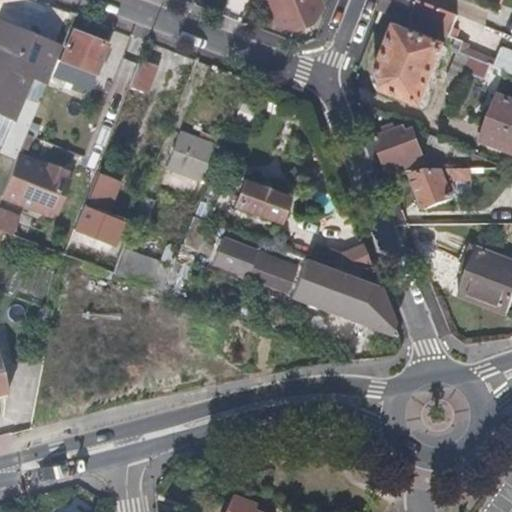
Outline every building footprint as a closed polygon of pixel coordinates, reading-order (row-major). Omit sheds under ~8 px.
[(317,2),(316,0),(260,0),(266,13),(273,26),(290,30),(306,24),(308,22),(319,6),(317,2)] [(456,17),(431,7),(416,2),(411,0),(381,0),(378,10),(381,11),(377,21),(394,28),(398,29),(402,18),(440,33),(448,37),(456,17)] [(440,33),(402,18),(398,29),(401,30),(436,45),(440,33)] [(52,61),(58,48),(41,41),(28,36),(29,33),(9,25),(0,21),(0,109),(7,112),(23,72),(45,81),(46,77),(49,71),(52,61)] [(420,108),(444,47),(436,45),(401,30),(398,29),(394,28),(375,79),(378,91),(420,108)] [(91,72),(103,43),(71,30),(59,60),(67,63),(74,65),(91,72)] [(469,57),(473,45),(454,38),(449,50),(457,53),(469,57)] [(458,84),(469,57),(457,53),(447,79),(458,84)] [(145,95),(157,65),(138,57),(136,60),(126,89),(145,95)] [(56,74),(60,65),(52,61),(49,71),(56,74)] [(71,71),(74,65),(67,63),(65,69),(71,71)] [(26,129),(35,105),(37,101),(19,94),(8,122),(0,142),(0,151),(14,157),(17,150),(19,144),(26,129)] [(511,153),(511,102),(496,97),(479,140),(511,153)] [(423,160),(411,130),(408,129),(403,131),(401,128),(393,130),(392,125),(385,128),(386,133),(373,138),(386,170),(402,164),(405,166),(423,160)] [(202,179),(214,146),(194,138),(178,132),(165,166),(202,179)] [(452,146),(437,139),(424,133),(425,145),(448,154),(452,146)] [(55,189),(63,166),(45,159),(44,162),(17,150),(14,157),(6,177),(1,190),(26,199),(48,207),(55,189)] [(469,180),(469,169),(441,170),(441,171),(438,171),(442,181),(448,181),(469,180)] [(445,190),(442,181),(438,171),(421,172),(410,176),(415,191),(422,208),(448,199),(445,190)] [(277,221),(285,196),(242,181),(233,204),(249,210),(277,221)] [(451,188),(448,181),(442,181),(445,190),(451,188)] [(111,243),(120,222),(80,206),(79,209),(72,228),(86,233),(92,235),(111,243)] [(196,248),(202,232),(207,220),(200,218),(191,214),(180,242),(196,248)] [(360,244),(352,224),(336,230),(329,233),(327,234),(323,246),(340,253),(360,244)] [(323,246),(327,234),(308,227),(300,246),(293,243),(295,236),(284,232),(278,247),(296,254),(306,257),(317,262),(323,246)] [(90,242),(92,235),(86,233),(84,240),(90,242)] [(252,268),(257,252),(258,251),(242,244),(223,237),(213,261),(229,268),(244,274),(249,275),(252,268)] [(367,263),(365,258),(360,244),(340,253),(323,246),(317,262),(345,272),(357,277),(361,270),(364,264),(367,263)] [(167,278),(172,264),(136,250),(122,245),(112,272),(120,276),(140,283),(162,292),(167,278)] [(69,251),(70,250),(69,248),(65,246),(62,253),(67,255),(69,251)] [(511,260),(502,257),(474,246),(468,260),(460,279),(456,288),(476,295),(506,307),(511,292),(511,260)] [(390,321),(376,285),(375,284),(357,277),(345,272),(317,262),(306,257),(301,270),(308,272),(305,280),(299,296),(292,293),(290,299),(300,302),(318,309),(345,319),(382,332),(387,334),(391,335),(396,336),(390,321)] [(180,283),(187,264),(174,259),(172,264),(167,278),(180,283)] [(299,296),(305,280),(308,272),(301,270),(300,272),(292,293),(299,296)] [(375,284),(372,275),(361,270),(357,277),(375,284)] [(506,307),(476,295),(456,288),(453,295),(470,302),(503,315),(506,307)] [(250,511),(252,507),(234,501),(230,511),(250,511)]
